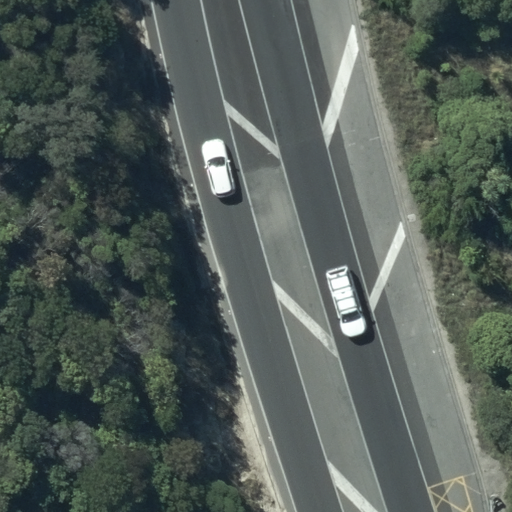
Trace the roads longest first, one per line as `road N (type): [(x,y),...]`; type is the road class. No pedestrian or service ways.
road 1 (trunk): [(263,0),(414,511)]
road 2 (trunk): [(323,511),(237,253),(176,0)]
